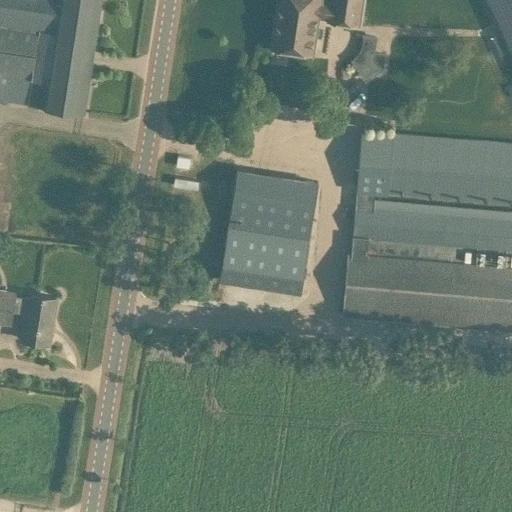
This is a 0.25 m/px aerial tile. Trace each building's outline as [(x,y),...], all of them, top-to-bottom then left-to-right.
[(0,0),(0,74),(7,76),(3,98),(84,110),(100,0),(0,0)] [(279,0),(273,46),(314,52),(320,18),(327,19),(326,21),(360,26),(363,0),(329,0),(327,0),(279,0)] [(393,0),(393,26),(417,26),(417,0),(393,0)] [(511,51),(511,0),(487,0),(502,31),(491,36),(500,54),(511,49),(511,51)] [(375,67),(377,34),(361,33),(359,66),(375,67)] [(342,316),(510,331),(511,325),(511,324),(511,210),(375,198),(375,193),(388,194),(388,195),(511,206),(511,142),(362,130),(351,251),(348,251),(342,316)] [(237,169),(228,224),(220,277),(301,290),(318,182),(237,169)] [(21,338),(30,339),(50,342),(57,297),(37,293),(29,292),(28,297),(15,295),(16,288),(0,285),(0,320),(11,322),(12,310),(25,311),(21,338)]
